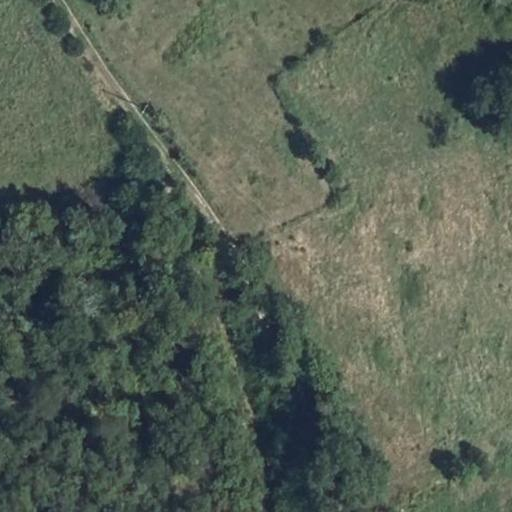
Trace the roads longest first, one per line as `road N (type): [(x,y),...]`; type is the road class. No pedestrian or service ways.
road 1 (track): [(340,511),(236,243),(159,145)]
road 2 (track): [(159,145),(60,0)]
